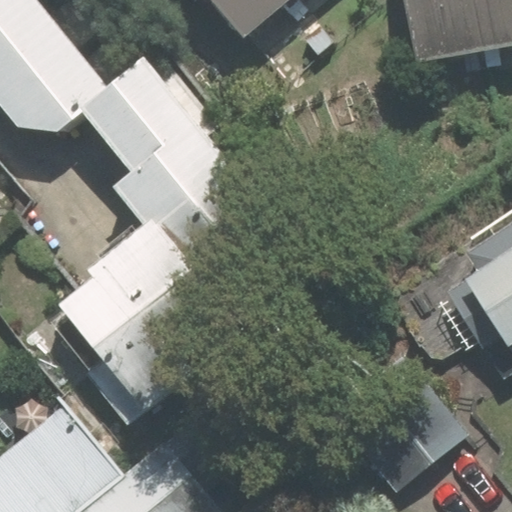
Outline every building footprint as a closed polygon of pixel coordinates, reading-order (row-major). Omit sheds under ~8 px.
[(226,131),(237,121),(184,60),(173,69),(162,56),(128,86),(53,0),(0,0),(0,90),(31,127),(76,131),(99,111),(149,170),(129,187),(162,226),(105,273),(109,279),(74,307),(116,358),(94,376),(138,429),(217,364),(193,334),(233,301),(206,268),(252,228),(253,162),(226,131)] [(308,0),(231,0),(263,38),(308,0)] [(511,0),(427,0),(439,61),(511,47),(511,0)] [(0,211),(9,204),(0,194),(0,211)] [(461,296),(473,316),(497,301),(511,325),(511,229),(473,253),(489,279),(461,296)] [(353,440),(404,499),(479,433),(428,375),(353,440)] [(0,511),(89,511),(132,476),(75,405),(0,465),(0,511)] [(132,476),(89,511),(234,511),(250,499),(192,427),(132,476)]
